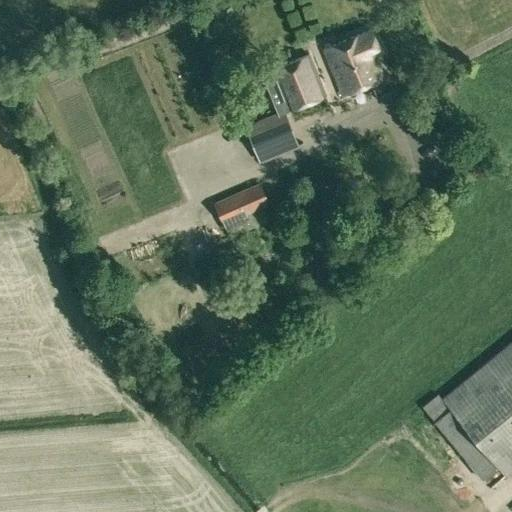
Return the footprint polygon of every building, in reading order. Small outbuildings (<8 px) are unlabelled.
[(380,51),(371,29),(323,48),(342,95),(385,77),(375,53),(380,51)] [(327,95),(310,52),(271,68),(287,110),(327,95)] [(284,111),(245,125),(260,161),(298,146),(284,111)] [(258,179),(212,200),(223,224),(268,204),(258,179)] [(441,399),(449,409),(497,467),(505,478),(511,472),(511,339),(442,397),(441,398),(441,399)] [(435,420),(449,409),(441,399),(441,398),(442,397),(438,392),(423,405),(427,410),(435,420)] [(497,467),(449,409),(435,420),(433,421),(482,479),(497,467)]
